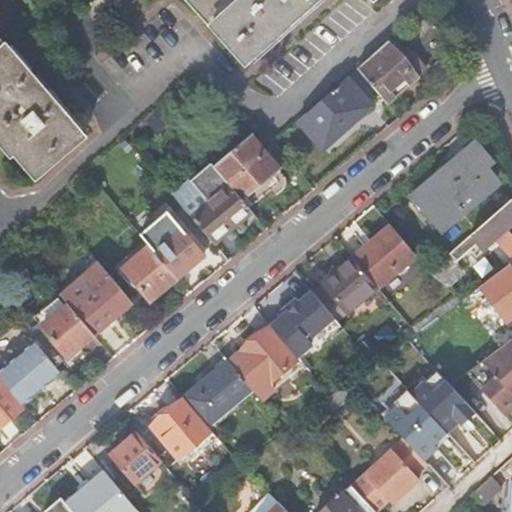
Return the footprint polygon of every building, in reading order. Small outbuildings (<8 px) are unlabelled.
[(187,0),(244,63),(315,0),(187,0)] [(416,76),(386,41),(356,68),(375,91),(385,102),(416,76)] [(29,73),(3,42),(0,44),(0,143),(9,155),(13,152),(17,149),(38,174),(83,136),(55,103),(29,73)] [(346,77),(306,112),(332,141),(359,117),(354,111),(366,100),(366,99),(375,91),(356,68),(346,77)] [(290,159),(274,140),(265,134),(255,143),(249,136),(212,166),(228,184),(241,200),(290,159)] [(474,146),(415,195),(440,226),(494,181),(481,166),(487,162),(474,146)] [(190,216),(213,244),(251,212),(241,200),(228,184),(190,216)] [(511,200),(510,198),(426,270),(434,277),(476,242),(481,248),(511,221),(511,200)] [(375,287),(376,288),(414,256),(389,225),(351,257),(375,287)] [(152,251),(175,278),(202,255),(179,229),(152,251)] [(148,301),(175,278),(152,251),(148,246),(121,269),(148,301)] [(332,317),(335,320),(375,287),(351,257),(311,291),(332,317)] [(511,266),(509,262),(478,285),(483,292),(504,321),(511,314),(511,266)] [(72,310),(93,335),(132,303),(110,278),(72,310)] [(478,285),(462,297),(467,303),(483,292),(478,285)] [(270,326),(295,356),(311,343),(306,338),(332,317),(311,291),(270,326)] [(32,341),(55,368),(93,335),(67,305),(41,327),(45,331),(32,341)] [(266,384),(297,359),(295,356),(270,326),(239,352),(266,384)] [(511,336),(481,359),(464,372),(485,394),(499,410),(511,398),(511,336)] [(413,345),(407,338),(390,351),(395,358),(413,345)] [(0,368),(0,379),(21,405),(60,373),(55,368),(32,341),(0,368)] [(184,398),(207,427),(252,390),(226,359),(182,396),(184,398)] [(402,437),(422,459),(431,452),(461,424),(468,432),(481,419),(448,384),(440,374),(426,387),(447,409),(436,420),(418,402),(392,426),(402,437)] [(0,426),(23,407),(21,405),(0,379),(0,426)] [(350,380),(328,396),(318,403),(326,412),(359,389),(350,380)] [(178,459),(211,432),(207,427),(184,398),(150,426),(178,459)] [(143,496),(170,473),(135,432),(108,454),(143,496)] [(351,485),(375,511),(387,500),(391,504),(418,478),(414,475),(426,463),(422,459),(402,437),(351,485)] [(91,511),(95,511),(121,492),(99,466),(76,486),(77,488),(74,491),(91,511)] [(489,475),(465,497),(476,508),(499,487),(489,475)] [(376,511),(375,511),(351,485),(350,484),(318,511),(376,511)] [(246,511),(266,511),(276,502),(273,499),(262,510),(255,503),(246,511)] [(287,511),(277,501),(276,502),(266,511),(287,511)]
